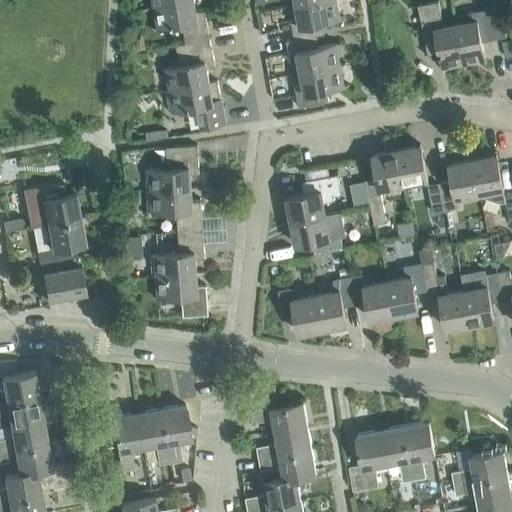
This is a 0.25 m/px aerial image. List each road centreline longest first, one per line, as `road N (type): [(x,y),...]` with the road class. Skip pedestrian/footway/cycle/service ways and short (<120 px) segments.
road 1 (residential): [(511,394),(488,384),(238,354)]
road 2 (residential): [(511,121),(422,110),(268,136)]
road 3 (residential): [(238,354),(27,334),(0,339)]
road 4 (residential): [(238,354),(268,136)]
road 5 (residential): [(223,511),(238,354)]
road 6 (residential): [(268,136),(242,0)]
